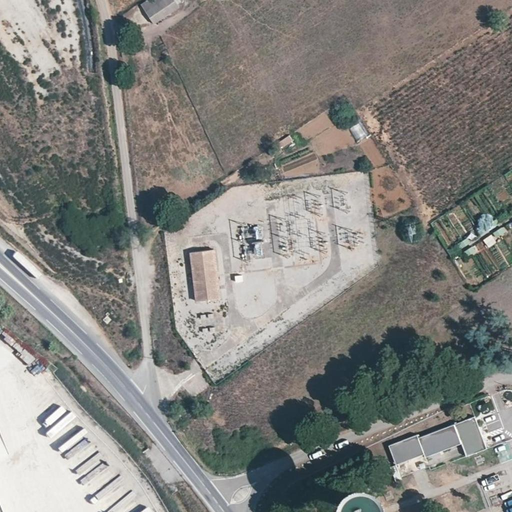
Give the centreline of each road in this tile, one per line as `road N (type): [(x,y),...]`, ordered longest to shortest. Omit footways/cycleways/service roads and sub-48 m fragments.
road 1 (track): [(101,0),(148,364),(136,400)]
road 2 (tertiary): [(210,494),(86,344),(0,265)]
road 3 (unclassified): [(511,371),(288,461)]
